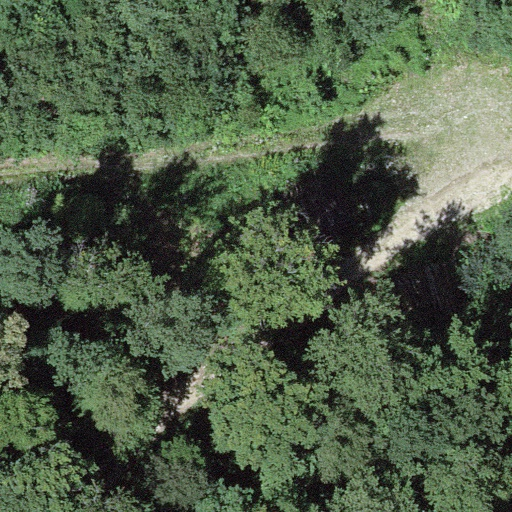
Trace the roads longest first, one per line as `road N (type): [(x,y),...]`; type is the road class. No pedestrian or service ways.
road 1 (track): [(88,511),(200,388),(339,281),(487,196)]
road 2 (track): [(101,494),(142,505),(285,495),(511,456)]
